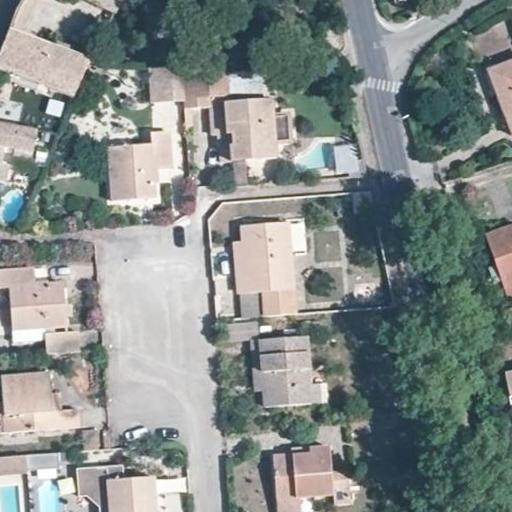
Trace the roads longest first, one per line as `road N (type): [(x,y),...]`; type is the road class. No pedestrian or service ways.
road 1 (tertiary): [(373,62),(461,511)]
road 2 (residential): [(203,412),(190,271),(136,273),(128,285),(133,366),(164,372),(193,394)]
